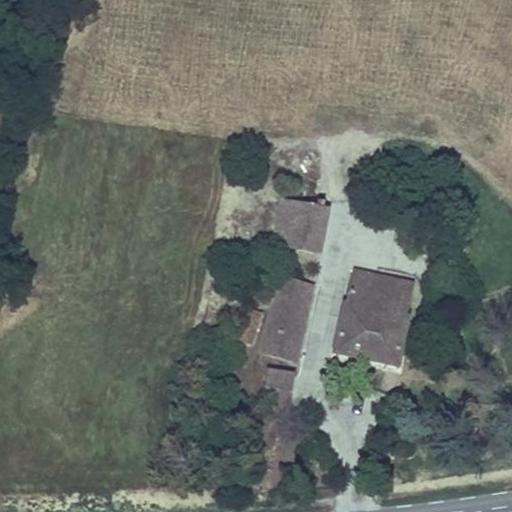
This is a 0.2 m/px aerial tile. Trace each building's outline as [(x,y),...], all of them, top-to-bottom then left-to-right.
[(268,248),(319,259),(329,213),(278,202),(268,248)] [(329,358),(399,374),(418,287),(352,272),(344,306),(341,305),(329,358)] [(257,355),(296,363),(313,287),(274,279),(257,355)] [(239,342),(254,346),(261,313),(246,310),(239,342)] [(259,413),(288,418),(295,376),(266,372),(259,413)]
